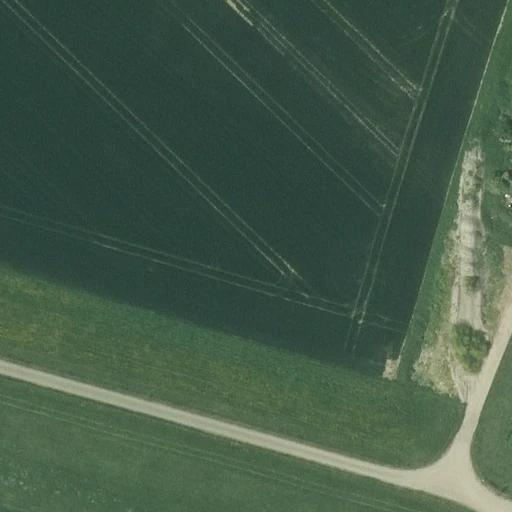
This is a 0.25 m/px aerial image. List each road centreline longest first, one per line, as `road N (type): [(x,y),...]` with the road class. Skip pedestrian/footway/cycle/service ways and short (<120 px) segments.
road 1 (unclassified): [(511,509),(0,369)]
road 2 (track): [(439,488),(511,318)]
